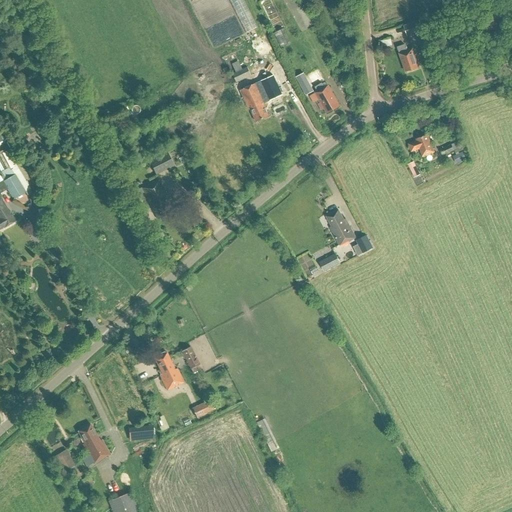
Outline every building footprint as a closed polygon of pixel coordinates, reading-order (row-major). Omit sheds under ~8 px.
[(263,0),(265,10),(273,8),(272,0),(263,0)] [(296,17),(305,12),(299,2),(291,6),(296,17)] [(418,21),(403,26),(406,37),(422,31),(418,21)] [(273,34),(281,48),(290,44),(283,29),(273,34)] [(417,38),(420,48),(428,45),(425,35),(417,38)] [(406,71),(418,67),(412,48),(407,50),(405,44),(397,47),(406,71)] [(238,61),(232,64),(236,72),(232,73),(236,82),(269,68),(265,58),(242,69),(238,61)] [(300,73),(291,77),(301,96),(310,92),(300,73)] [(281,96),(273,76),(241,90),(249,109),(251,109),(256,122),(269,116),(264,103),(265,103),(262,97),(268,95),(271,100),(281,96)] [(328,85),(324,87),(322,83),(315,87),(318,91),(315,92),(327,114),(340,106),(328,85)] [(434,153),(428,135),(416,139),(417,141),(408,144),(411,152),(419,149),(422,157),(434,153)] [(440,150),(442,156),(454,151),(456,155),(452,157),(456,165),(467,160),(458,142),(440,150)] [(16,165),(14,166),(6,151),(3,152),(2,149),(0,150),(0,172),(1,173),(0,173),(0,193),(7,189),(13,199),(31,189),(16,165)] [(148,160),(155,174),(173,165),(167,152),(148,160)] [(407,165),(413,176),(418,173),(413,163),(407,165)] [(157,219),(169,214),(163,202),(168,199),(159,180),(137,191),(139,196),(144,193),(157,219)] [(203,185),(198,187),(202,196),(207,194),(203,185)] [(287,195),(275,206),(282,213),(294,202),(287,195)] [(0,196),(0,228),(5,226),(5,227),(16,220),(10,211),(9,212),(0,196)] [(313,206),(301,215),(313,231),(325,222),(313,206)] [(339,210),(326,216),(332,226),(330,227),(340,245),(356,237),(348,223),(346,224),(339,210)] [(358,244),(353,247),(358,256),(373,248),(367,235),(356,240),(358,244)] [(319,261),(324,271),(340,263),(335,253),(319,261)] [(308,263),(308,255),(297,256),(298,264),(308,263)] [(193,373),(202,369),(190,346),(182,351),(193,373)] [(159,356),(154,358),(162,373),(159,375),(166,389),(183,381),(176,367),(174,368),(167,352),(166,353),(164,351),(159,353),(159,356)] [(197,417),(214,409),(210,399),(192,408),(197,417)] [(156,428),(161,425),(156,416),(151,419),(156,428)] [(98,418),(92,419),(95,432),(101,430),(98,418)] [(127,444),(136,441),(129,422),(120,426),(127,444)] [(82,444),(93,462),(109,453),(102,440),(100,441),(90,424),(78,431),(85,442),(82,444)] [(75,465),(66,449),(54,456),(63,472),(75,465)] [(80,481),(84,488),(94,483),(90,475),(80,481)] [(138,511),(131,492),(108,501),(112,511),(138,511)]
